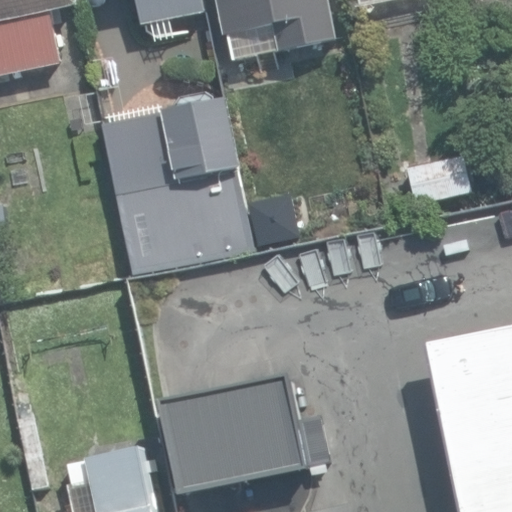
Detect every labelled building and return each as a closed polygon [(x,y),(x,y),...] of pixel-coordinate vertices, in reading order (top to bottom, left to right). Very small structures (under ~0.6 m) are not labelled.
[(0,0),(0,80),(61,66),(51,16),(82,8),(79,0),(0,0)] [(125,0),(132,29),(202,14),(198,0),(125,0)] [(286,55),(340,46),(331,0),(217,0),(226,42),(281,32),(286,55)] [(107,125),(138,278),(258,254),(227,101),(107,125)] [(410,168),(419,207),(476,193),(466,154),(410,168)] [(250,207),(257,239),(289,232),(282,200),(250,207)] [(511,511),(511,330),(430,347),(463,511),(511,511)] [(299,421),(292,384),(249,393),(168,410),(186,503),(333,471),(322,417),(299,421)] [(161,511),(161,509),(158,509),(146,448),(90,460),(100,511),(161,511)]
